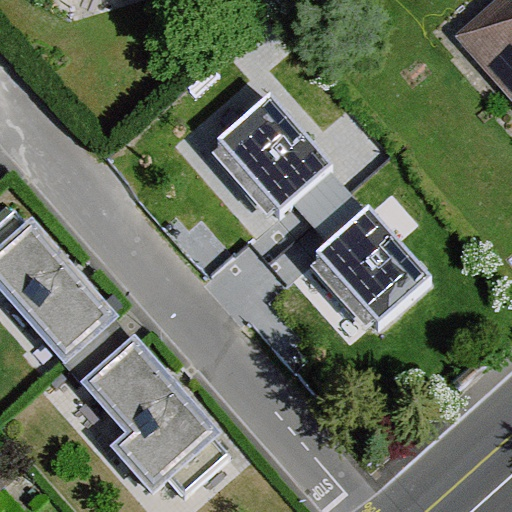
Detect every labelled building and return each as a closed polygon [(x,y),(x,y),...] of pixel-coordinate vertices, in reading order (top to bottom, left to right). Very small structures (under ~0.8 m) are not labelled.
[(511,0),(501,0),(458,39),(511,100),(511,0)] [(326,163),(264,92),(214,136),(276,207),(286,198),(323,166),(326,163)] [(323,166),(286,198),(323,240),(360,208),(323,166)] [(425,273),(364,204),(360,208),(323,240),(313,249),(374,318),(425,273)] [(24,212),(0,233),(0,282),(69,361),(117,319),(24,212)] [(140,346),(92,392),(137,439),(121,454),(157,493),(221,432),(140,346)] [(0,495),(17,482),(3,466),(0,469),(0,495)]
